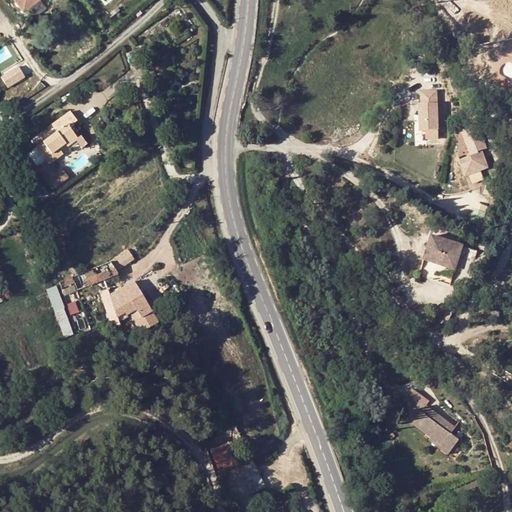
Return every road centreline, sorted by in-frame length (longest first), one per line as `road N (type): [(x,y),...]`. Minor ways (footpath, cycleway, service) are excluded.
road 1 (primary): [(346,511),(241,246),(225,149)]
road 2 (residential): [(285,148),(322,214),(438,341),(456,334),(511,236)]
road 3 (track): [(0,457),(27,453),(104,408),(143,407),(196,449),(219,511)]
road 4 (primary): [(225,149),(248,0)]
